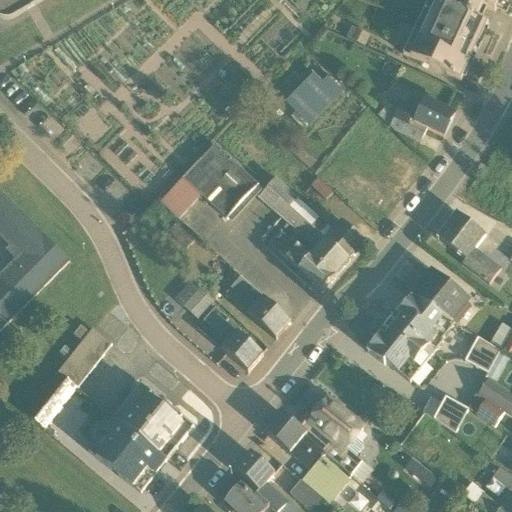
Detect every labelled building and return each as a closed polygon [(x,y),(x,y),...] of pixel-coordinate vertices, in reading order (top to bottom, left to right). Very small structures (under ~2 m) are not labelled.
[(0,0),(0,24),(3,26),(17,23),(55,0),(0,0)] [(487,25),(433,0),(427,0),(402,56),(459,83),(487,25)] [(498,5),(506,8),(509,0),(447,0),(445,5),(480,21),(485,10),(493,14),(498,5)] [(368,38),(351,29),(346,40),(363,48),(368,38)] [(312,74),(283,103),(308,128),(342,94),(327,78),(321,83),(312,74)] [(386,107),(377,117),(393,132),(419,145),(426,131),(442,139),(453,117),(417,100),(411,113),(399,108),(398,111),(386,107)] [(368,121),(352,141),(385,167),(374,181),(400,201),(427,167),(368,121)] [(231,225),(262,193),(214,146),(160,204),(178,221),(199,199),(231,225)] [(280,219),(262,239),(322,294),(367,245),(343,223),(328,240),(318,230),(325,223),(277,178),(258,198),(280,219)] [(15,262),(0,276),(0,333),(68,264),(0,196),(0,240),(9,249),(5,252),(15,262)] [(485,237),(455,215),(436,241),(464,262),(460,267),(488,288),(500,271),(474,253),(485,237)] [(193,242),(176,226),(167,235),(185,251),(193,242)] [(431,275),(411,300),(455,328),(470,309),(467,307),(468,305),(431,275)] [(290,326),(239,281),(225,297),(275,342),(290,326)] [(213,303),(200,291),(184,310),(196,321),(213,303)] [(173,294),(160,304),(169,317),(182,308),(173,294)] [(424,366),(453,327),(411,300),(398,314),(396,312),(376,337),(378,339),(366,354),(407,385),(408,384),(417,390),(431,372),(424,366)] [(242,336),(214,311),(203,323),(228,345),(222,353),(247,375),(262,358),(240,339),(242,336)] [(488,348),(499,356),(511,333),(501,327),(488,348)] [(81,345),(89,336),(80,329),(72,338),(81,345)] [(59,373),(78,389),(111,347),(92,332),(89,336),(81,345),(59,373)] [(511,334),(501,353),(511,359),(511,334)] [(477,342),(465,364),(488,376),(499,356),(477,342)] [(507,361),(499,356),(487,379),(495,383),(507,361)] [(78,389),(59,373),(23,418),(43,434),(78,389)] [(511,398),(485,382),(475,399),(511,421),(511,398)] [(114,419),(166,463),(193,429),(170,412),(169,411),(139,387),(114,419)] [(503,416),(475,399),(467,412),(475,417),(474,418),(494,430),(503,416)] [(430,400),(423,412),(453,437),(467,412),(445,400),(441,406),(430,400)] [(324,459),(350,479),(361,464),(355,460),(362,449),(361,445),(366,439),(361,435),(363,433),(325,403),(309,424),(306,421),(298,431),(327,454),(324,459)] [(320,500),(329,507),(349,483),(322,461),(324,459),(327,454),(298,431),(280,415),(263,435),(309,475),(301,484),(320,500)] [(166,463),(114,419),(87,454),(140,496),(166,463)] [(274,478),(250,456),(234,474),(259,495),(256,499),(270,511),(294,511),(286,505),(287,504),(267,486),(274,478)] [(435,481),(411,462),(404,471),(429,490),(435,481)] [(511,480),(499,471),(492,480),(508,493),(511,487),(511,480)] [(310,511),(320,500),(300,483),(289,496),(308,511),(310,511)] [(245,484),(225,506),(231,511),(270,511),(256,499),(259,495),(245,484)] [(454,493),(443,484),(435,494),(446,502),(454,493)] [(505,511),(470,486),(462,497),(480,511),(505,511)] [(387,511),(394,504),(381,493),(374,501),(387,511)] [(415,511),(402,501),(393,511),(415,511)]
